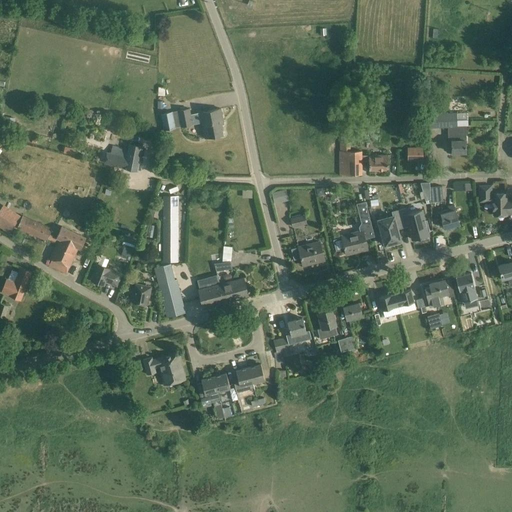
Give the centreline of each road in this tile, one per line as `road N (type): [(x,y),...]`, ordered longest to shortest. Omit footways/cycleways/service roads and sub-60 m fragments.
road 1 (residential): [(511,176),(259,182)]
road 2 (residential): [(288,294),(511,237)]
road 3 (unclassified): [(259,182),(234,69),(206,0)]
road 4 (residential): [(126,337),(288,294)]
road 5 (residential): [(126,337),(113,310),(0,241)]
road 6 (residential): [(0,370),(126,337)]
